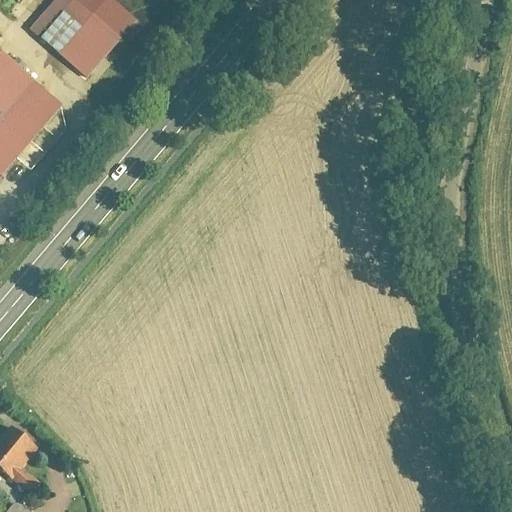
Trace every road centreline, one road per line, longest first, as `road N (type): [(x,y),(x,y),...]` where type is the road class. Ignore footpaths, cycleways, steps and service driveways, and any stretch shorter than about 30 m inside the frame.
road 1 (unclassified): [(479,0),(445,194),(447,234),(511,480)]
road 2 (secondary): [(0,328),(271,0)]
